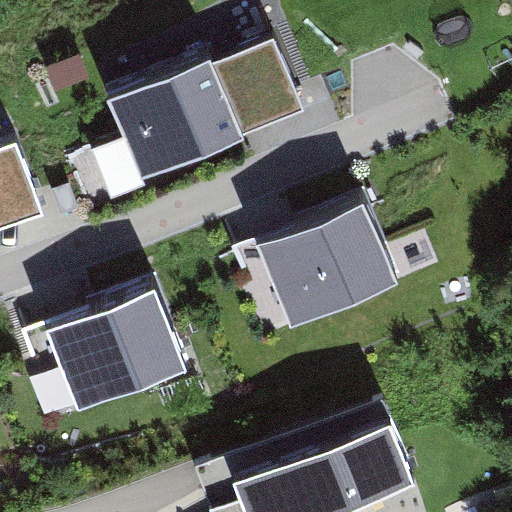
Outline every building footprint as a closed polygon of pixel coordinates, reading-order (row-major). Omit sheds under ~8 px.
[(273,34),(114,96),(140,164),(300,101),(273,34)] [(22,130),(0,137),(0,213),(46,197),(22,130)] [(356,199),(262,238),(290,305),(383,267),(356,199)] [(154,279),(54,316),(79,386),(179,349),(154,279)] [(383,414),(234,468),(244,492),(212,501),(216,511),(420,511),(425,510),(383,414)]
